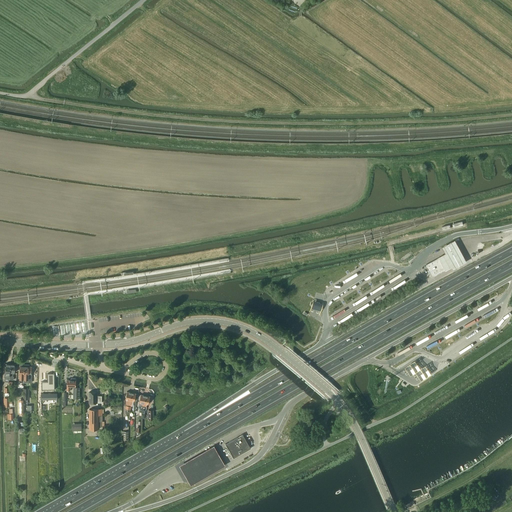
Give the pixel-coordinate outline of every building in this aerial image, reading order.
[(439,257),(446,270),(451,268),(452,267),(454,269),(466,262),(464,257),(456,244),(455,241),(442,248),(443,251),(445,254),(439,257)] [(446,270),(439,257),(426,264),(433,277),(446,270)] [(315,302),(313,301),(311,309),(313,309),(318,311),(321,312),(323,304),(320,303),(315,302)] [(418,361),(408,367),(414,377),(419,384),(434,375),(429,367),(428,366),(423,369),(418,361)] [(24,366),(23,383),(28,383),(28,374),(31,375),(32,366),(29,366),(29,365),(24,364),(24,366)] [(55,390),(54,374),(47,374),(47,382),(41,382),(42,390),(55,390)] [(75,378),(71,378),(71,380),(67,380),(67,391),(70,391),(70,389),(71,389),(71,387),(75,387),(76,380),(75,380),(75,378)] [(79,388),(73,388),(73,395),(71,395),(71,398),(73,398),(73,399),(79,399),(79,388)] [(97,396),(97,392),(88,392),(89,403),(101,403),(101,396),(97,396)] [(102,416),(102,409),(89,409),(89,430),(99,430),(98,426),(101,426),(101,422),(102,422),(102,416)] [(242,434),(226,444),(233,458),(250,448),(242,434)] [(213,448),(212,446),(177,465),(178,467),(183,477),(185,480),(187,485),(191,483),(199,478),(210,472),(222,466),(218,458),(213,448)]
